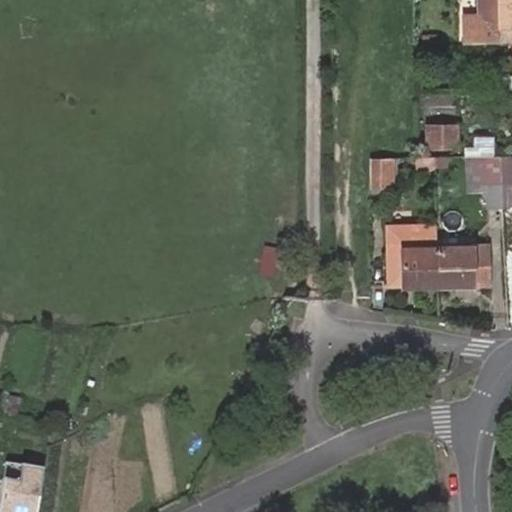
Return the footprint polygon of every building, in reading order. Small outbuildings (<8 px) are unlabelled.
[(460,17),(461,44),(511,43),(511,0),(474,0),(474,17),(460,17)] [(234,118),(235,53),(205,52),(203,118),(234,118)] [(455,127),(424,127),(425,148),(457,147),(455,127)] [(511,156),(503,157),(503,203),(511,202),(511,156)] [(480,203),(503,203),(503,157),(479,158),(480,194),(480,203)] [(447,158),(433,159),(433,168),(447,168),(447,158)] [(480,194),(479,158),(462,158),(462,194),(480,194)] [(366,160),(366,190),(387,190),(387,160),(366,160)] [(435,286),(435,249),(435,248),(435,239),(434,224),(397,225),(384,225),(386,287),(398,287),(435,286)] [(435,249),(472,248),(472,238),(435,239),(435,248),(435,249)] [(435,249),(435,286),(472,286),(489,285),(488,248),(472,248),(435,249)] [(18,482),(2,480),(0,495),(0,511),(34,511),(41,468),(20,466),(18,482)]
